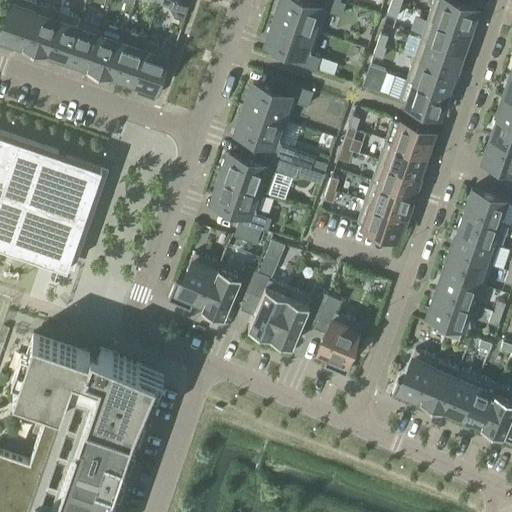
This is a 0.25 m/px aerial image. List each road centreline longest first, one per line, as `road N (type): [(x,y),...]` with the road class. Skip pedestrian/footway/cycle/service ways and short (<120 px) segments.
road 1 (residential): [(356,429),(507,0)]
road 2 (residential): [(198,137),(131,334),(208,367)]
road 3 (residential): [(198,137),(0,67)]
road 4 (residential): [(208,367),(356,429)]
road 5 (residential): [(356,429),(503,490)]
road 6 (residential): [(156,511),(208,367)]
road 7 (residential): [(245,0),(198,137)]
